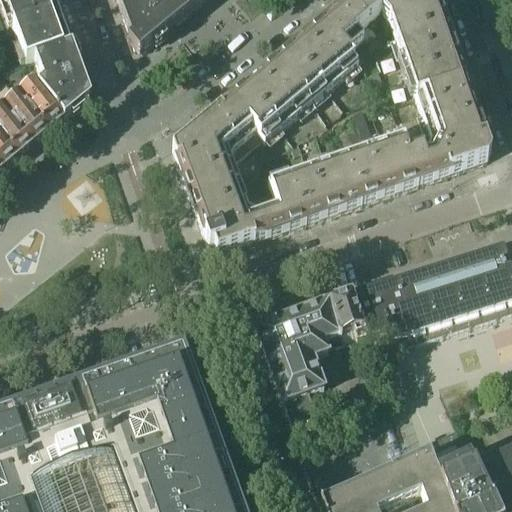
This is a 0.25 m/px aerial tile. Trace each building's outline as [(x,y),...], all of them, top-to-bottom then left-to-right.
[(112,0),(116,10),(141,1),(140,0),(112,0)] [(169,35),(205,5),(200,0),(141,0),(141,1),(169,35)] [(379,20),(373,10),(383,0),(361,0),(339,18),(355,40),(379,20)] [(436,13),(428,0),(383,0),(373,10),(379,20),(387,30),(436,13)] [(169,35),(141,1),(116,10),(128,42),(129,45),(126,47),(138,61),(141,59),(169,35)] [(464,88),(444,31),(436,13),(387,30),(413,104),(464,88)] [(360,46),(355,40),(339,18),(322,32),(345,59),(360,46)] [(322,32),(276,70),(310,111),(356,75),(344,60),(345,59),(322,32)] [(86,99),(68,51),(32,65),(39,86),(33,91),(62,127),(70,120),(68,119),(87,103),(86,99)] [(276,70),(247,95),(230,108),(256,139),(264,149),(310,111),(276,70)] [(6,76),(9,86),(21,82),(18,73),(6,76)] [(62,127),(33,91),(31,88),(16,101),(47,139),(62,127)] [(489,160),(470,106),(464,88),(413,104),(429,150),(440,183),(486,167),(489,160)] [(47,139),(16,101),(1,114),(32,151),(47,139)] [(230,108),(211,124),(236,155),(256,139),(230,108)] [(32,151),(1,114),(0,114),(0,144),(15,163),(16,164),(32,151)] [(211,124),(171,158),(175,170),(222,152),(233,157),(236,155),(211,124)] [(440,183),(429,150),(425,157),(405,164),(404,159),(410,157),(405,143),(399,145),(398,143),(379,149),(396,198),(440,183)] [(15,163),(0,144),(0,176),(1,177),(16,164),(15,163)] [(396,198),(379,149),(322,170),(339,218),(396,198)] [(238,189),(231,170),(230,165),(232,158),(233,157),(222,152),(175,170),(189,207),(238,189)] [(322,170),(285,183),(301,231),(339,218),(322,170)] [(301,231),(285,183),(266,190),(269,199),(262,202),(256,207),(260,218),(269,243),(301,231)] [(247,215),(244,208),(238,189),(189,207),(203,245),(250,228),(255,219),(247,215)] [(269,243),(260,218),(255,219),(250,228),(203,245),(207,256),(212,254),(215,261),(269,243)] [(511,320),(511,282),(505,262),(502,251),(353,298),(351,299),(365,341),(384,335),(391,359),(511,320)] [(351,299),(327,307),(340,343),(342,349),(365,342),(365,341),(351,299)] [(321,395),(310,364),(327,358),(326,347),(340,343),(327,307),(254,334),(293,441),(318,432),(316,428),(322,425),(312,399),(321,395)] [(0,511),(237,511),(188,376),(187,376),(181,359),(163,365),(163,364),(0,421),(0,511)] [(359,423),(383,415),(372,385),(349,394),(359,423)] [(498,424),(491,406),(473,411),(478,433),(498,424)] [(455,437),(425,450),(429,459),(459,445),(455,437)] [(489,511),(474,477),(459,445),(429,459),(413,466),(435,511),(489,511)] [(511,511),(511,459),(474,477),(489,511),(511,511)] [(435,511),(413,466),(318,509),(319,511),(435,511)]
